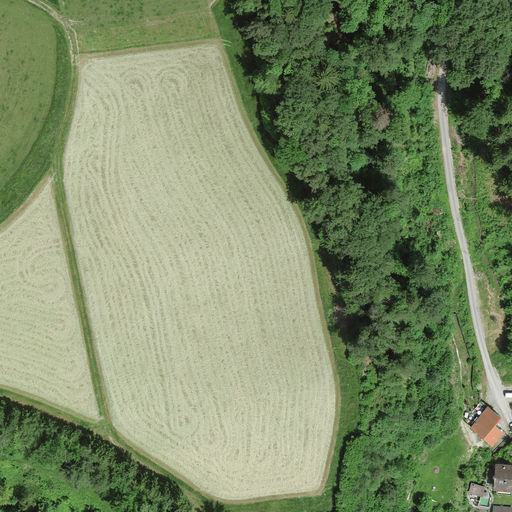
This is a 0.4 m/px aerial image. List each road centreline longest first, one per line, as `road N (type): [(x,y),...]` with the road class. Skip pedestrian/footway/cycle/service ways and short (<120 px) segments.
road 1 (track): [(99,423),(55,153),(74,75),(69,38),(57,13),(35,0)]
road 2 (unclassified): [(511,421),(471,303),(443,101),(468,0)]
